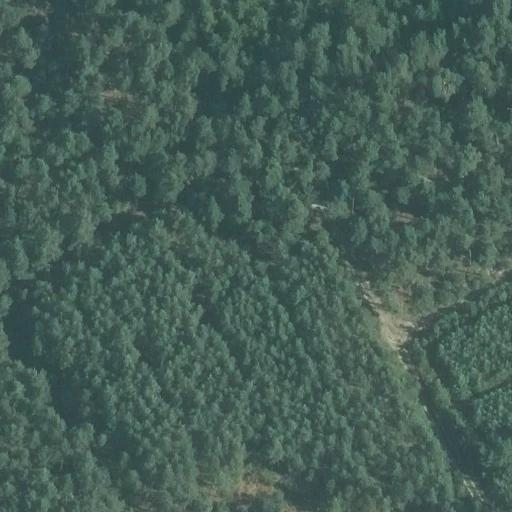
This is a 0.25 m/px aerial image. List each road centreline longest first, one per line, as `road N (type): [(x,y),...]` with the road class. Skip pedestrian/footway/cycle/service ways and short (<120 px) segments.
road 1 (track): [(511,278),(398,341),(296,177),(148,0)]
road 2 (track): [(60,0),(0,198)]
road 3 (track): [(0,351),(115,511)]
road 4 (track): [(488,511),(398,341)]
